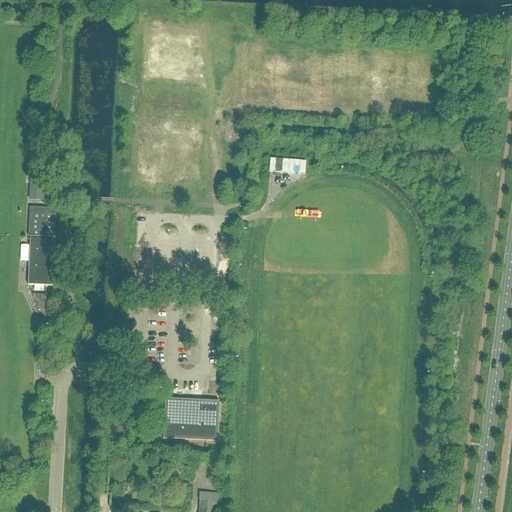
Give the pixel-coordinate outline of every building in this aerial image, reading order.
[(145,116),(156,115),(156,110),(136,111),(137,129),(146,129),(145,116)] [(271,172),(281,173),(305,174),(305,162),(271,160),(271,172)] [(31,178),(30,181),(30,200),(46,201),(46,192),(42,192),(43,178),(31,178)] [(53,286),(56,209),(29,208),(28,237),(30,237),(28,285),(53,286)] [(217,442),(219,402),(165,399),(163,439),(217,442)] [(199,493),(197,511),(216,511),(217,494),(199,493)]
